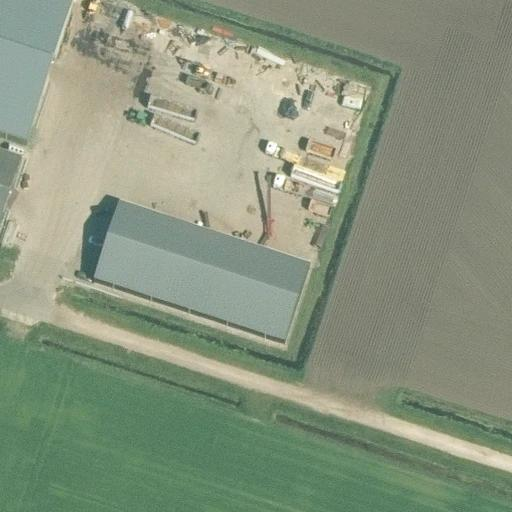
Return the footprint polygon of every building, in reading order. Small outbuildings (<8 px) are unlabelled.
[(0,0),(0,141),(27,150),(75,0),(0,0)] [(182,43),(176,67),(191,70),(197,47),(182,43)] [(218,54),(215,67),(228,70),(231,57),(218,54)] [(282,126),(278,149),(319,156),(323,133),(282,126)] [(0,230),(21,166),(0,158),(0,230)] [(295,226),(298,211),(278,207),(275,222),(295,226)] [(267,240),(271,230),(230,215),(226,225),(267,240)]
